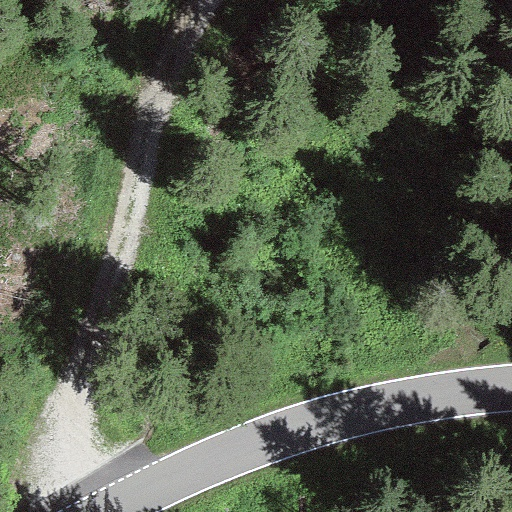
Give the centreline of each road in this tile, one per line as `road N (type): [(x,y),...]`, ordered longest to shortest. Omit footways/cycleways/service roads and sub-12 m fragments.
road 1 (track): [(64,511),(151,129),(213,0)]
road 2 (tertiary): [(511,387),(435,395),(267,438),(109,511)]
